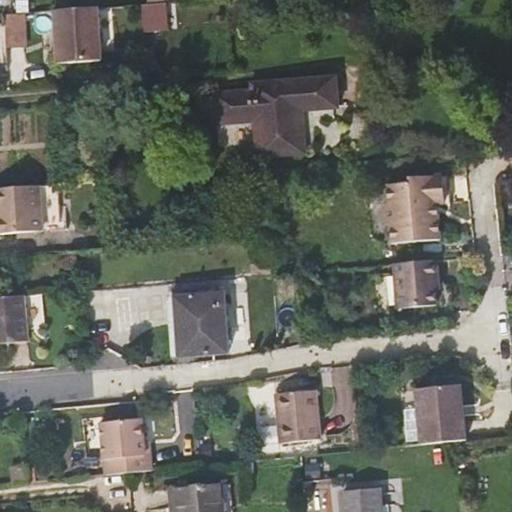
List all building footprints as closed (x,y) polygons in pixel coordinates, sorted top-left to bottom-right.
[(246,0),(229,0),(229,17),(248,16),(246,0)] [(168,2),(145,3),(145,29),(169,29),(168,2)] [(107,9),(51,13),(55,66),(111,62),(107,9)] [(23,15),(3,16),(6,53),(25,51),(23,15)] [(338,108),(336,78),(273,82),(274,93),(254,94),(253,89),(212,93),(214,124),(254,123),(257,158),(306,154),(302,101),(312,101),(313,110),(338,108)] [(443,205),(441,178),(407,181),(407,186),(382,188),(384,207),(381,211),(381,215),(435,209),(435,206),(443,205)] [(0,190),(0,236),(59,231),(57,186),(3,190),(0,190)] [(435,209),(381,215),(381,223),(386,225),(387,246),(438,241),(435,209)] [(270,255),(250,256),(252,276),(272,274),(270,255)] [(434,306),(433,292),(432,279),(438,278),(436,261),(392,264),(396,310),(434,306)] [(228,354),(224,293),(174,297),(179,357),(228,354)] [(5,297),(0,297),(0,345),(27,343),(23,295),(5,297)] [(467,430),(462,386),(418,391),(423,435),(467,430)] [(304,456),(322,454),(317,406),(278,410),(282,458),(304,456)] [(151,471),(149,455),(143,455),(142,434),(140,419),(101,423),(106,475),(151,471)] [(14,473),(14,484),(30,482),(29,472),(14,473)] [(231,511),(229,484),(183,489),(185,511),(231,511)] [(381,511),(379,489),(341,494),(342,511),(381,511)]
